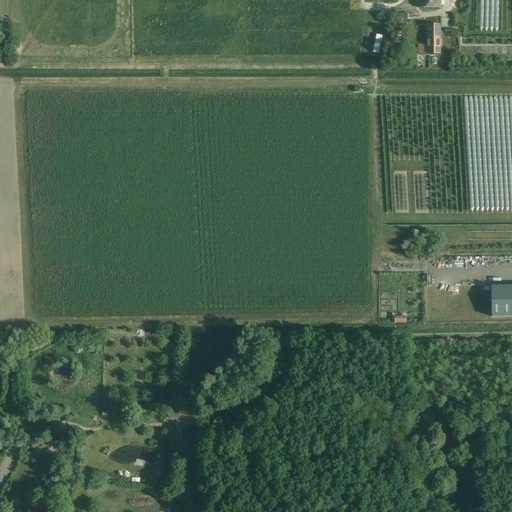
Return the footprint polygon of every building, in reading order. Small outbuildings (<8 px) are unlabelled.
[(406,14),(396,14),(396,24),(406,24),(406,14)] [(427,44),(418,44),(418,54),(440,54),(440,35),(440,24),(427,24),(427,35),(427,44)] [(459,275),(469,275),(469,268),(459,267),(459,275)] [(511,286),(491,286),(491,317),(511,316),(511,286)] [(30,485),(26,494),(36,498),(40,489),(30,485)]
